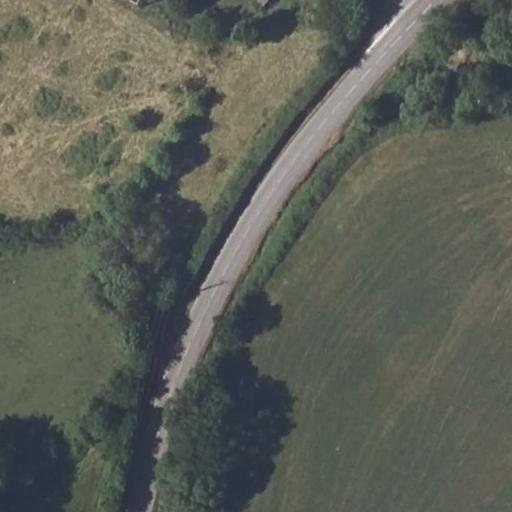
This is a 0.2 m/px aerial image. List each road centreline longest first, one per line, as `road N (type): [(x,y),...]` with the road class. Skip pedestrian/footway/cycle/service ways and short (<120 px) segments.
road 1 (tertiary): [(142,511),(171,391),(229,266),(298,159),(437,0)]
road 2 (track): [(171,391),(152,384),(98,442),(6,511)]
